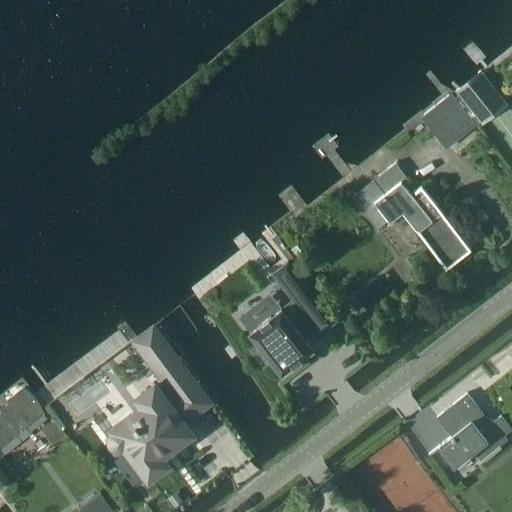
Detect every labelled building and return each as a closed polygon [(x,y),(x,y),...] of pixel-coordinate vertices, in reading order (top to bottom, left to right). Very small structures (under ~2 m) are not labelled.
[(505,103),(480,71),(456,91),(482,122),(505,103)] [(424,114),(449,145),(474,125),(448,93),(424,114)] [(447,268),(471,249),(422,185),(411,193),(402,180),(385,193),(374,179),(352,196),(377,228),(388,219),(391,222),(403,212),(447,268)] [(288,261),(273,272),(294,299),(309,287),(288,261)] [(320,332),(335,321),(318,300),(304,311),(293,320),(282,306),(272,313),(271,312),(259,322),(260,323),(250,330),(262,345),(258,348),(267,360),(271,356),(282,372),(292,364),(293,365),(305,356),(304,355),(314,347),(303,332),(314,324),(320,332)] [(191,432),(184,422),(210,402),(154,326),(135,340),(159,372),(161,370),(180,395),(169,402),(155,384),(138,397),(144,405),(130,415),(130,414),(113,427),(114,428),(113,428),(115,430),(114,431),(113,433),(112,435),(112,437),(112,440),(113,441),(114,442),(115,444),(117,445),(118,445),(119,445),(120,445),(122,445),(124,445),(125,444),(149,476),(167,463),(161,455),(163,453),(164,454),(172,448),(171,447),(174,445),(175,446),(192,433),(191,432)] [(504,434),(511,428),(500,414),(493,420),(489,415),(487,417),(467,392),(441,412),(456,431),(439,444),(454,463),(473,448),(481,457),(506,437),(504,434)] [(83,511),(109,511),(114,509),(101,491),(79,506),(83,511)]
